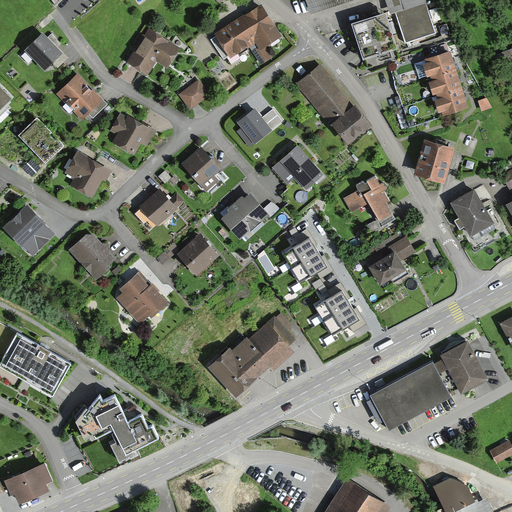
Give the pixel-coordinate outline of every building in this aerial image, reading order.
[(311,0),(315,11),(350,0),(386,0),(390,2),(404,46),(439,35),(428,0),(311,0)] [(242,17),(257,40),(260,45),(279,32),(260,5),(242,17)] [(389,14),(355,25),(367,62),(401,51),(389,14)] [(230,58),(257,40),(242,17),(214,35),(230,58)] [(182,46),(151,28),(131,62),(149,73),(155,63),(168,70),(182,46)] [(63,50),(43,30),(25,47),(45,68),(63,50)] [(449,51),(428,57),(434,75),(454,69),(449,51)] [(318,66),(295,85),(326,124),(331,120),(350,144),(372,126),(354,105),(351,107),(318,66)] [(454,69),(434,75),(440,93),(460,87),(454,69)] [(104,100),(78,74),(58,93),(84,120),(104,100)] [(200,81),(181,94),(193,110),(211,96),(200,81)] [(0,82),(0,110),(14,97),(0,82)] [(460,87),(440,93),(445,111),(466,105),(460,87)] [(490,99),(479,103),(483,114),(493,110),(490,99)] [(270,127),(254,108),(240,119),(255,139),(270,127)] [(148,147),(157,130),(121,112),(113,128),(121,132),(115,143),(137,154),(142,144),(148,147)] [(65,146),(37,118),(19,136),(46,164),(65,146)] [(457,148),(428,139),(418,171),(447,180),(457,148)] [(300,147),(275,169),(290,186),(299,178),(308,190),(325,176),(300,147)] [(205,148),(185,164),(207,193),(221,182),(215,174),(221,169),(205,148)] [(113,169),(79,151),(68,172),(78,178),(74,186),(98,198),(113,169)] [(363,190),(346,199),(353,213),(369,204),(381,229),(401,219),(378,175),(360,184),(363,190)] [(478,189),(454,202),(472,235),(496,222),(478,189)] [(178,209),(161,191),(136,213),(152,231),(178,209)] [(270,214),(251,193),(223,217),(242,239),(270,214)] [(56,234),(27,205),(4,228),(33,257),(56,234)] [(370,207),(362,211),(369,224),(376,220),(370,207)] [(388,255),(372,263),(383,283),(408,270),(402,258),(416,250),(408,234),(402,237),(399,231),(380,241),(388,255)] [(93,232),(72,249),(99,280),(119,263),(93,232)] [(319,247),(309,232),(281,249),(291,264),(319,247)] [(220,258),(201,236),(180,254),(199,276),(220,258)] [(328,262),(319,247),(291,264),(300,279),(328,262)] [(271,272),(278,267),(268,253),(260,259),(271,272)] [(169,307),(140,276),(118,296),(144,323),(153,314),(157,319),(169,307)] [(351,300),(342,286),(314,302),(324,317),(351,300)] [(360,315),(351,300),(324,317),(333,332),(360,315)] [(280,309),(212,374),(240,403),(295,351),(291,347),(298,340),(289,331),(295,325),(280,309)] [(74,363),(20,333),(2,365),(56,395),(74,363)] [(470,342),(371,394),(389,428),(488,377),(470,342)] [(103,403),(100,397),(82,421),(92,442),(114,431),(126,457),(159,441),(153,428),(148,430),(142,417),(127,424),(115,398),(103,403)] [(511,444),(510,441),(491,452),(497,463),(511,454),(511,444)] [(40,467),(13,478),(22,501),(50,490),(40,467)] [(388,511),(390,511),(347,483),(328,511),(388,511)] [(484,511),(478,497),(448,511),(484,511)]
